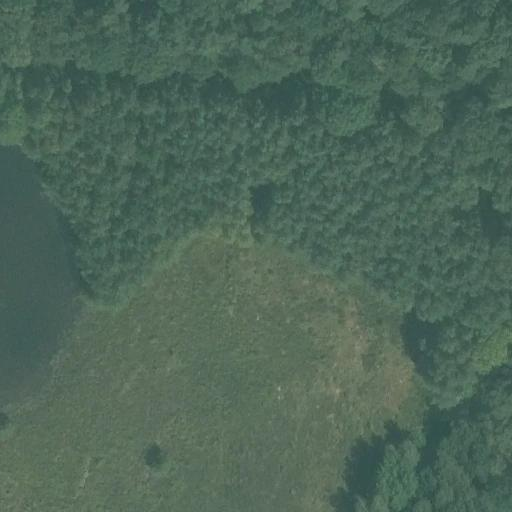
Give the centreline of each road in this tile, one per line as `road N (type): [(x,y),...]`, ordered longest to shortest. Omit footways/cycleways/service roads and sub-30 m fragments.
road 1 (unclassified): [(511,81),(0,29)]
road 2 (unclassified): [(424,511),(471,397),(511,344)]
